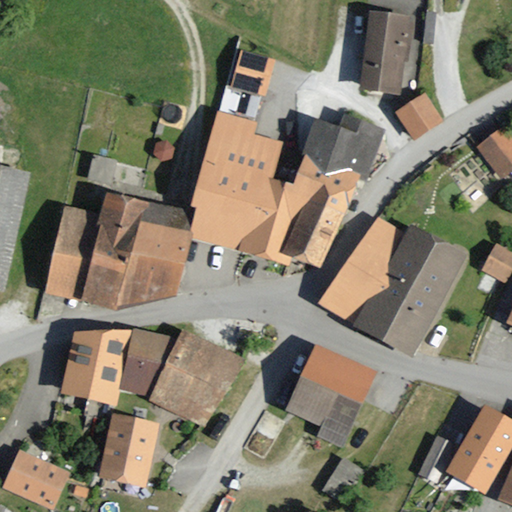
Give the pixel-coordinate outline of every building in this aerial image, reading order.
[(413,11),(368,6),(358,86),(403,91),(413,11)] [(267,95),(276,57),(241,49),(232,87),(267,95)] [(441,118),(423,90),(393,109),(411,137),(441,118)] [(284,208),(289,182),(275,176),(282,142),(255,132),(258,123),(246,119),(219,110),(190,203),(179,239),(190,242),(268,263),(284,208)] [(338,125),(314,117),(292,183),(289,182),(284,208),(334,222),(356,171),(366,175),(382,126),(342,113),(338,125)] [(511,124),(509,119),(474,144),(498,176),(511,166),(511,124)] [(29,170),(0,163),(0,286),(5,287),(29,170)] [(179,239),(190,203),(104,186),(98,210),(62,201),(40,292),(114,310),(177,293),(190,242),(179,239)] [(334,222),(284,208),(268,263),(286,268),(288,259),(321,268),(334,222)] [(405,227),(376,213),(317,306),(413,356),(468,252),(408,221),(405,227)] [(511,283),(511,240),(499,233),(481,267),(511,283)] [(511,302),(503,326),(511,329),(511,302)] [(241,358),(183,327),(177,337),(149,392),(146,397),(204,428),(241,358)] [(119,385),(132,329),(77,332),(62,393),(113,404),(119,385)] [(149,392),(177,337),(132,329),(119,385),(149,392)] [(374,370),(314,342),(283,407),(318,424),(314,434),(339,445),(374,370)] [(497,493),(511,456),(511,419),(480,405),(450,472),(497,493)] [(156,422),(110,412),(97,477),(143,486),(156,422)] [(435,433),(421,475),(441,481),(455,440),(435,433)] [(70,470),(18,446),(1,483),(53,507),(70,470)] [(342,456),(331,484),(352,493),(363,465),(342,456)] [(511,456),(497,493),(495,497),(511,503),(511,456)]
